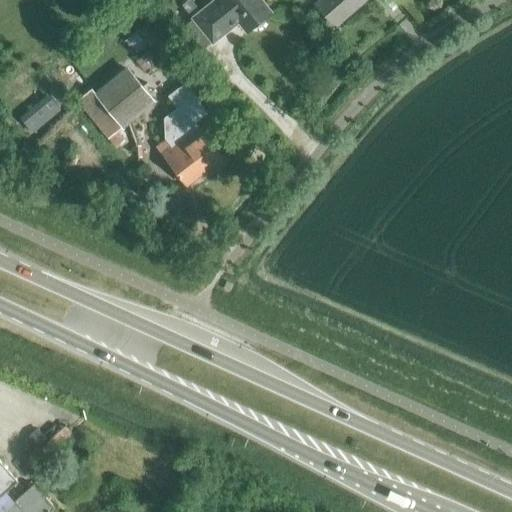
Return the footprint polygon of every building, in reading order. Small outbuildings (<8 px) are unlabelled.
[(221,0),(222,1),(210,11),(207,7),(193,18),(212,42),(238,21),(247,31),(252,27),(257,28),(262,26),(264,22),(265,17),(270,12),(260,0),(221,0)] [(320,0),(315,5),(334,26),(363,0),(320,0)] [(110,137),(117,146),(124,140),(117,131),(155,101),(127,65),(81,101),(110,137)] [(10,120),(29,139),(41,126),(31,116),(50,98),(42,89),(10,120)] [(160,149),(188,184),(221,158),(179,105),(164,118),(164,141),(166,144),(160,149)] [(0,511),(1,511),(0,510),(0,495),(18,480),(0,458),(0,511)] [(56,511),(58,511),(37,485),(15,504),(15,506),(7,511),(56,511)]
